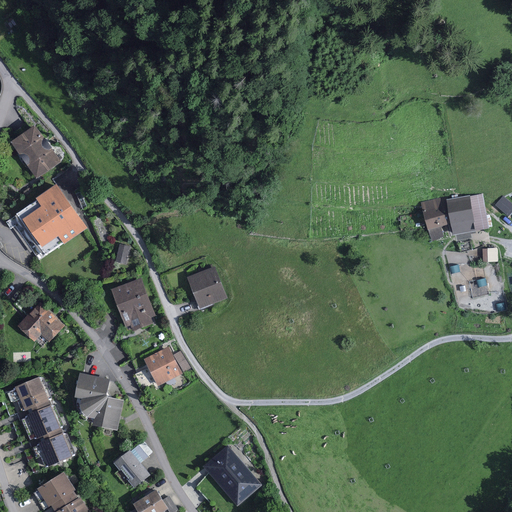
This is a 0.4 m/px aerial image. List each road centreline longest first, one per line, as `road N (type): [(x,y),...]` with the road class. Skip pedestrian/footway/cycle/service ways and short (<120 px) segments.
road 1 (residential): [(12,84),(133,232),(178,337),(201,375),(230,401)]
road 2 (residential): [(193,511),(121,377),(72,310),(0,261)]
road 3 (track): [(511,338),(437,342),(333,401),(230,401)]
road 4 (track): [(291,511),(254,429),(230,401)]
